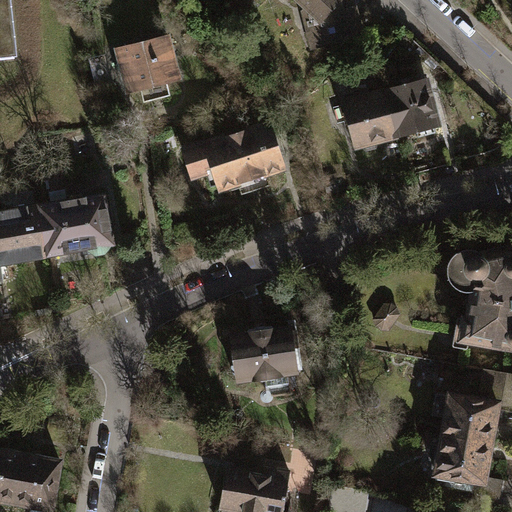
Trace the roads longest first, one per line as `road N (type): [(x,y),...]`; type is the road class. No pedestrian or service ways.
road 1 (residential): [(511,195),(407,219),(235,276),(110,330)]
road 2 (residential): [(100,511),(124,379),(110,330)]
road 3 (residential): [(418,0),(511,86)]
road 4 (residential): [(110,330),(0,384)]
